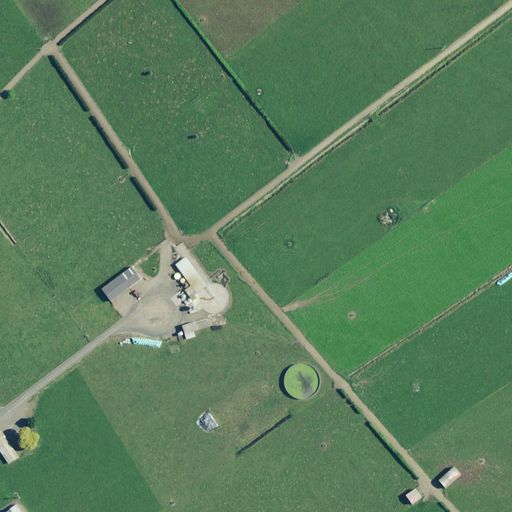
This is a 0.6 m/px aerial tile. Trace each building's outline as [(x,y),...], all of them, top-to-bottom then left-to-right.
[(206,286),(186,258),(176,265),(191,286),(185,290),(189,296),(195,291),(197,293),(206,286)] [(140,280),(130,267),(101,289),(111,301),(140,280)] [(179,280),(182,285),(186,281),(178,271),(172,276),(177,282),(179,280)] [(212,326),(210,320),(197,324),(197,321),(182,326),(184,334),(212,326)] [(19,457),(2,431),(0,432),(0,451),(9,464),(19,457)] [(460,475),(454,467),(438,481),(445,488),(460,475)] [(421,497),(415,489),(405,496),(412,504),(421,497)]
